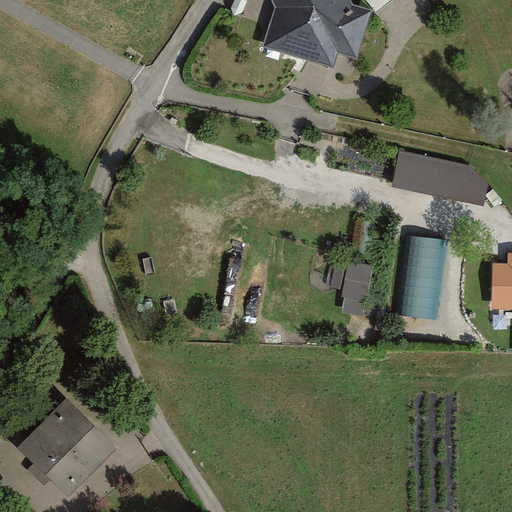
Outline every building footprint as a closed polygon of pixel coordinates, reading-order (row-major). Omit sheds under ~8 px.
[(350,0),(269,0),(257,45),(330,66),(333,53),(356,59),(373,10),(352,2),(350,0)] [(470,167),(399,153),(391,188),(482,207),(487,187),(470,167)] [(437,323),(444,242),(406,239),(400,320),(437,323)] [(511,255),(506,255),(507,265),(492,265),(490,310),(511,309),(511,255)] [(346,263),(345,315),(368,315),(369,263),(346,263)] [(345,287),(345,265),(333,264),(333,287),(345,287)] [(67,401),(17,450),(67,500),(117,451),(67,401)]
